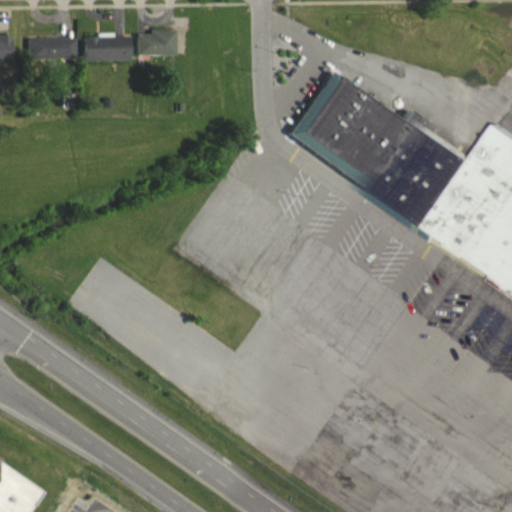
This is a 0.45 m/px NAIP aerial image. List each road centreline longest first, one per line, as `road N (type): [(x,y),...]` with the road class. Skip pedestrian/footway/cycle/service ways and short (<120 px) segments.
road 1 (primary): [(279,511),(0,315)]
road 2 (primary): [(0,377),(190,511)]
